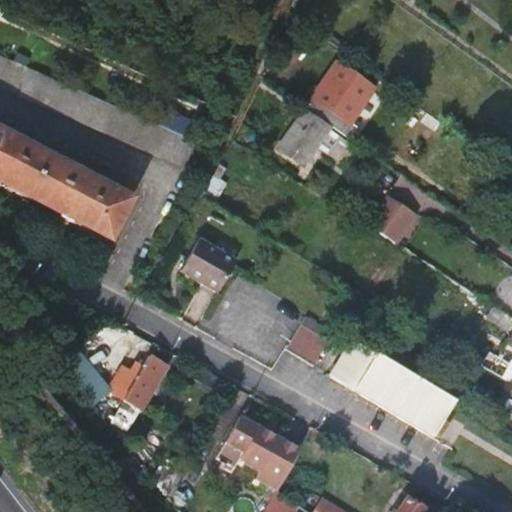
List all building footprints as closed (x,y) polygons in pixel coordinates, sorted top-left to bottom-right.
[(0,85),(185,168),(197,142),(0,55),(0,85)] [(336,63),(305,110),(329,125),(348,138),(355,127),(350,124),(374,88),(336,63)] [(305,110),(278,151),(302,166),(329,125),(305,110)] [(0,131),(0,183),(108,241),(130,200),(0,131)] [(365,224),(395,242),(412,215),(382,196),(365,224)] [(218,287),(229,266),(232,260),(195,239),(192,244),(181,264),(177,271),(215,292),(218,287)] [(454,249),(444,265),(474,283),(484,268),(454,249)] [(486,316),(508,329),(511,322),(511,315),(494,304),(486,316)] [(309,313),(297,333),(324,350),(336,330),(309,313)] [(297,333),(285,351),(312,368),(324,350),(297,333)] [(342,360),(448,423),(453,416),(448,412),(455,400),(369,349),(354,340),(342,360)] [(489,369),(511,383),(511,365),(497,355),(489,369)] [(148,359),(133,387),(125,403),(143,413),(166,368),(148,359)] [(331,378),(432,438),(440,425),(445,428),(448,423),(342,360),(331,378)] [(123,382),(114,398),(125,403),(133,387),(123,382)] [(256,482),(276,494),(298,455),(267,438),(268,436),(239,420),(224,446),(242,456),(239,462),(260,474),(256,482)] [(276,495),(266,511),(279,511),(285,501),(276,495)] [(312,511),(339,511),(320,500),(312,511)] [(405,500),(398,511),(421,511),(422,511),(405,500)]
